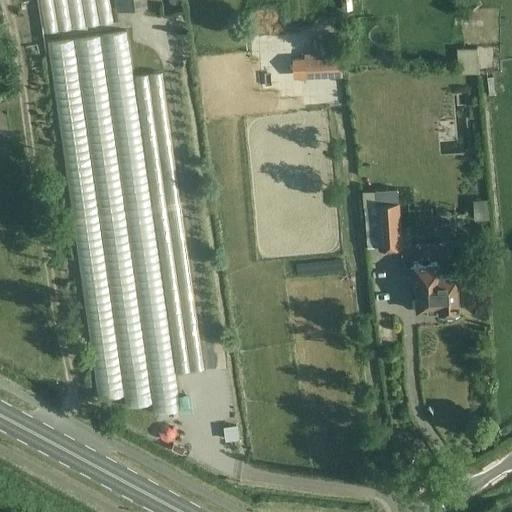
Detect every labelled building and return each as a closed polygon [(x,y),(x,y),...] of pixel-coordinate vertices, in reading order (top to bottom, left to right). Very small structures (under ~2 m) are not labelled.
[(115,0),(117,9),(152,4),(161,2),(161,0),(115,0)] [(350,0),(340,0),(341,11),(351,10),(350,0)] [(255,35),(265,33),(259,13),(249,16),(255,35)] [(316,56),(342,54),(340,36),(315,37),(316,56)] [(70,56),(48,60),(66,166),(87,162),(83,135),(126,128),(125,121),(83,128),(78,102),(81,101),(79,87),(86,86),(84,76),(92,74),(91,64),(81,66),(79,59),(92,57),(89,42),(68,46),(70,56)] [(476,46),(457,47),(458,73),(477,72),(476,46)] [(303,58),(292,59),(292,78),(304,78),(342,77),(341,61),(340,55),(315,56),(315,53),(303,53),(303,58)] [(397,188),(361,190),(364,246),(379,245),(379,247),(401,246),(398,202),(397,188)] [(487,198),(473,199),(474,219),(488,218),(487,198)] [(88,312),(90,388),(123,388),(123,398),(150,398),(150,406),(174,405),(173,360),(191,360),(190,318),(166,318),(160,304),(149,304),(127,312),(128,314),(110,314),(99,286),(97,286),(97,272),(85,241),(77,241),(78,287),(88,283),(88,297),(90,303),(85,305),(88,312)] [(452,314),(457,310),(458,310),(455,274),(437,276),(436,262),(413,264),(416,310),(438,308),(439,312),(439,311),(445,315),(452,314)] [(161,437),(177,429),(172,418),(155,426),(161,437)] [(224,425),(226,437),(236,435),(234,423),(224,425)]
